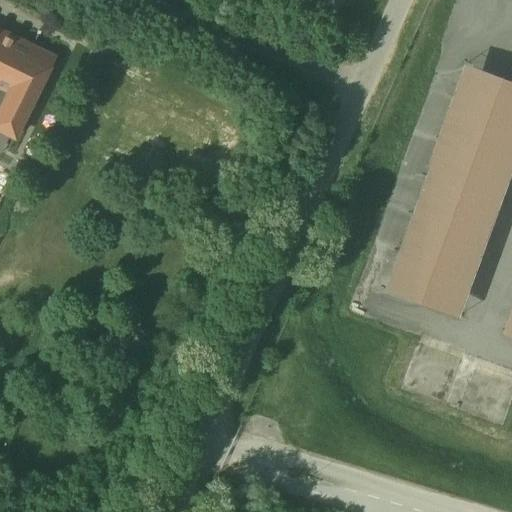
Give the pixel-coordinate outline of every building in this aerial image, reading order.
[(343,0),(289,0),(336,19),(343,0)] [(0,66),(14,38),(0,30),(0,66)] [(33,47),(14,38),(0,66),(0,128),(14,136),(47,70),(26,60),(33,47)] [(511,173),(511,80),(467,64),(385,290),(460,317),(511,173)] [(474,366),(418,346),(402,391),(458,412),(474,366)]
